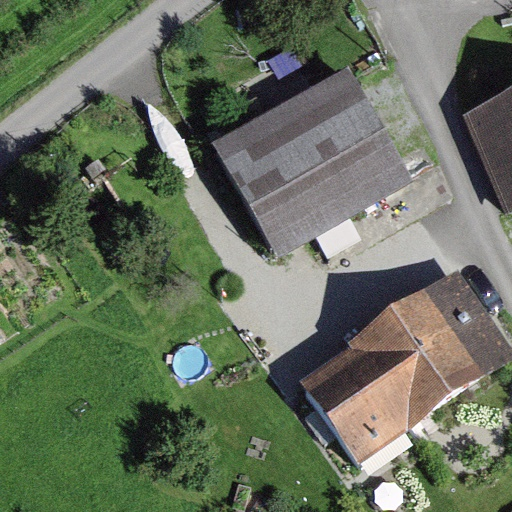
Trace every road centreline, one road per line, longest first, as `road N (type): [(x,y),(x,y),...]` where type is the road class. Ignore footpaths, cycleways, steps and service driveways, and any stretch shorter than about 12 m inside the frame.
road 1 (track): [(405,0),(511,274)]
road 2 (unclassified): [(0,148),(186,0)]
